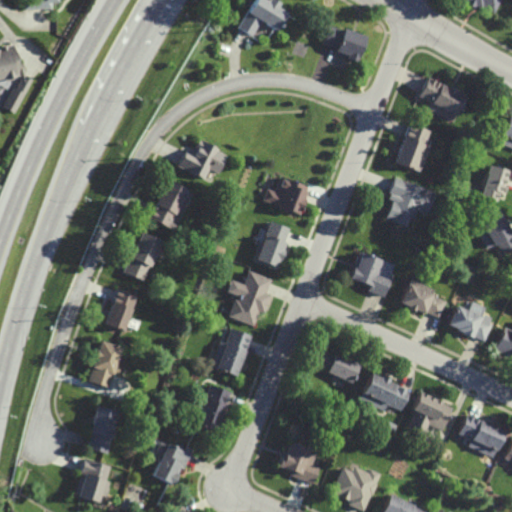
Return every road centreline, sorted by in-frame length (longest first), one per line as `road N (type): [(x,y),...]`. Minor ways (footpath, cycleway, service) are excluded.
road 1 (residential): [(373,112),(307,84),(252,81),(208,93),(163,127),(131,175),(72,311),(43,402),(43,441)]
road 2 (residential): [(413,17),(240,463),(245,493),(282,511)]
road 3 (trunk): [(0,374),(56,206),(160,0)]
road 4 (trunk): [(112,0),(41,136),(0,237)]
road 5 (residential): [(511,397),(302,301)]
